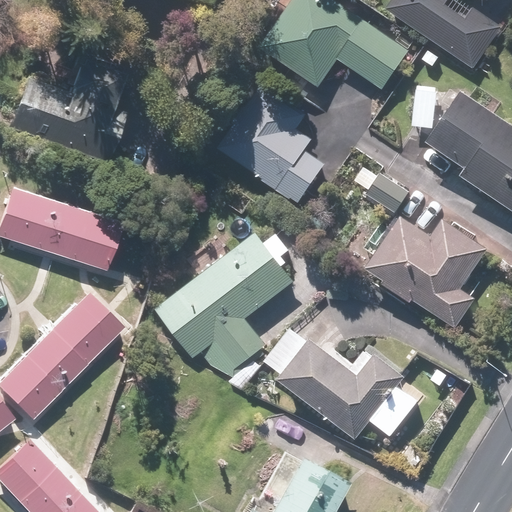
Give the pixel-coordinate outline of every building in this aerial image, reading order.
[(291,0),(259,47),(317,86),(335,58),(380,89),(406,50),(331,0),(291,0)] [(440,4),(442,0),(391,0),(384,10),(471,69),(499,27),(470,7),(462,19),(440,4)] [(72,62),(62,93),(21,79),(5,128),(104,160),(120,111),(103,106),(113,76),(72,62)] [(291,127),(300,114),(255,83),(214,145),(297,202),(323,165),(299,149),(307,138),(291,127)] [(511,210),(511,209),(511,127),(456,91),(433,126),(437,89),(414,87),(410,127),(431,129),(424,140),(465,167),(459,175),(511,210)] [(407,190),(378,172),(364,194),(393,213),(407,190)] [(6,190),(0,208),(0,235),(101,267),(115,224),(6,190)] [(365,269),(381,279),(378,285),(424,314),(428,308),(454,324),(472,295),(458,287),(482,248),(440,222),(431,237),(397,216),(365,269)] [(265,343),(244,317),(292,280),(280,266),(283,264),(278,257),(286,251),(274,236),(264,244),(254,232),(154,310),(191,358),(205,347),(226,373),(265,343)] [(120,330),(83,293),(0,376),(0,391),(29,421),(120,330)] [(305,342),(288,328),(262,358),(353,436),(367,419),(387,436),(416,402),(396,385),(404,377),(368,346),(346,372),(307,339),(305,342)] [(0,406),(0,424),(9,417),(0,406)] [(91,511),(26,441),(0,465),(0,486),(23,511),(91,511)] [(254,502),(247,498),(240,511),(326,511),(342,481),(280,450),(254,502)]
